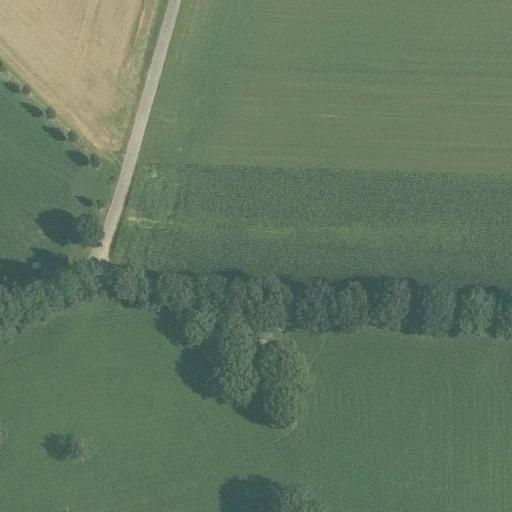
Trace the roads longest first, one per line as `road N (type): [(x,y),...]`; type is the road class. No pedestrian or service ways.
road 1 (track): [(84,280),(295,311),(511,318)]
road 2 (track): [(173,0),(98,260),(84,280)]
